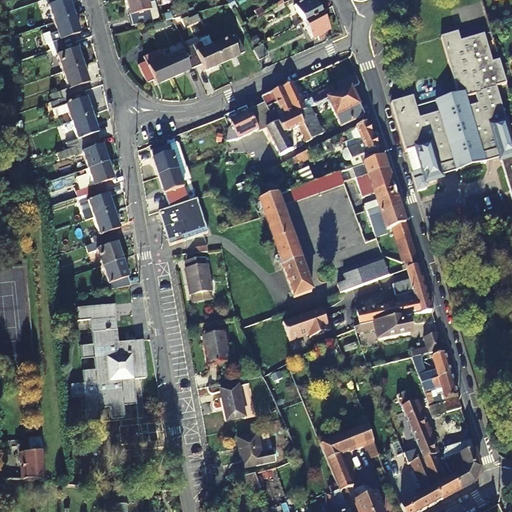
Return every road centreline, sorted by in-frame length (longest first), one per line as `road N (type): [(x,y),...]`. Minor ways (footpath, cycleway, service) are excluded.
road 1 (residential): [(495,482),(359,41)]
road 2 (residential): [(120,108),(189,511)]
road 3 (residential): [(359,41),(190,109),(120,108)]
